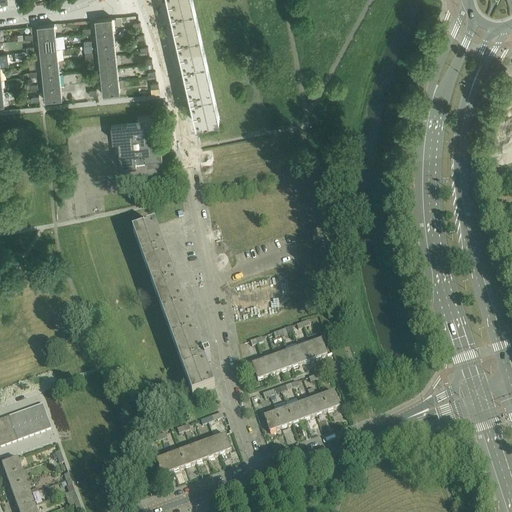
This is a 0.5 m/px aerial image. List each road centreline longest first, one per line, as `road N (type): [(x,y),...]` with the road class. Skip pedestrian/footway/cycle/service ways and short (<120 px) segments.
road 1 (residential): [(261,474),(235,404),(173,91),(144,0)]
road 2 (secondary): [(475,18),(439,110),(431,202),(439,271),(474,389)]
road 3 (secondary): [(511,381),(456,186),(460,126),(491,28)]
